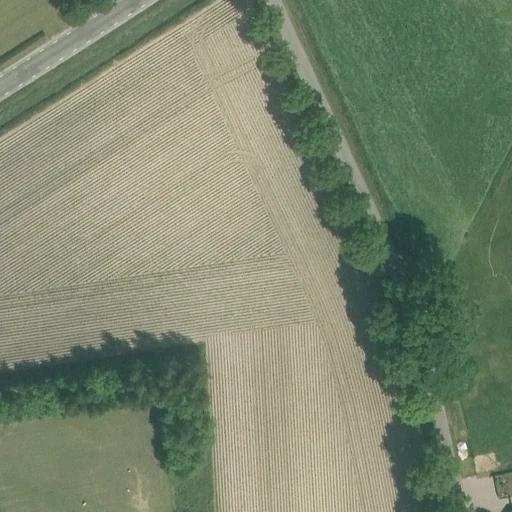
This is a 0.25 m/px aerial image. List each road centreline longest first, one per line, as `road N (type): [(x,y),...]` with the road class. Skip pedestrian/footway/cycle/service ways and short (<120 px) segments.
road 1 (unclassified): [(461,511),(420,327),(374,211),(271,0)]
road 2 (tertiary): [(0,87),(132,0)]
